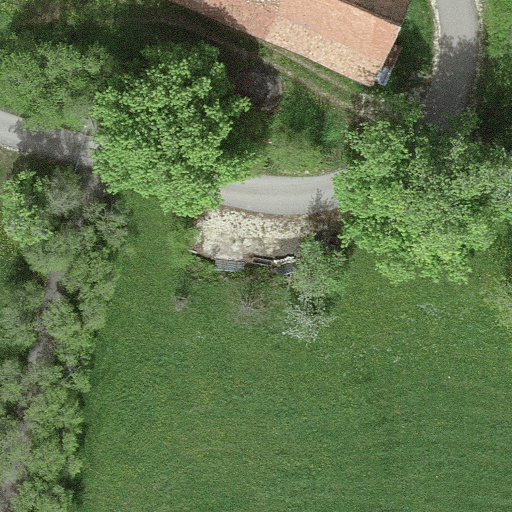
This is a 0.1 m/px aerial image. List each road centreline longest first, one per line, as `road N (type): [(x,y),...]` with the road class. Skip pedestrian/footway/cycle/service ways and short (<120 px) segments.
road 1 (track): [(415,155),(369,180),(290,195),(91,154),(0,122)]
road 2 (track): [(0,505),(91,154)]
road 3 (track): [(453,0),(456,69),(415,155)]
